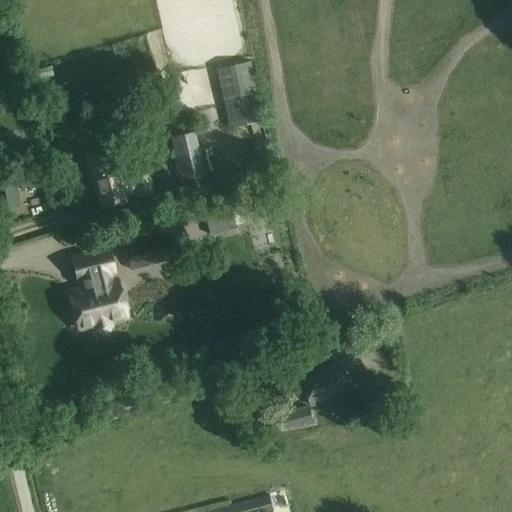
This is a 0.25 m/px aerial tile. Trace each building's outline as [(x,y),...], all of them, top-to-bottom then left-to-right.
[(229,128),(262,122),(251,63),(218,69),(229,128)] [(204,179),(193,132),(170,137),(181,184),(204,179)] [(129,174),(120,176),(111,149),(85,157),(100,207),(126,199),(124,191),(133,188),(135,194),(151,190),(144,166),(128,171),(129,174)] [(230,207),(230,223),(241,222),(241,206),(230,207)] [(167,234),(136,242),(141,259),(171,251),(167,234)] [(113,270),(107,250),(72,259),(78,279),(82,278),(85,289),(69,293),(78,328),(94,324),(95,327),(97,330),(100,332),(103,332),(106,330),(108,327),(108,324),(107,321),(125,316),(116,281),(110,283),(107,272),(113,270)] [(362,338),(343,344),(347,355),(366,350),(362,338)] [(339,365),(313,372),(310,364),(302,366),(304,374),(303,374),(312,406),(343,398),(344,402),(348,400),(347,397),(348,397),(339,365)] [(274,415),(279,433),(315,424),(310,405),(274,415)] [(265,511),(272,510),(268,496),(234,505),(235,511),(265,511)]
